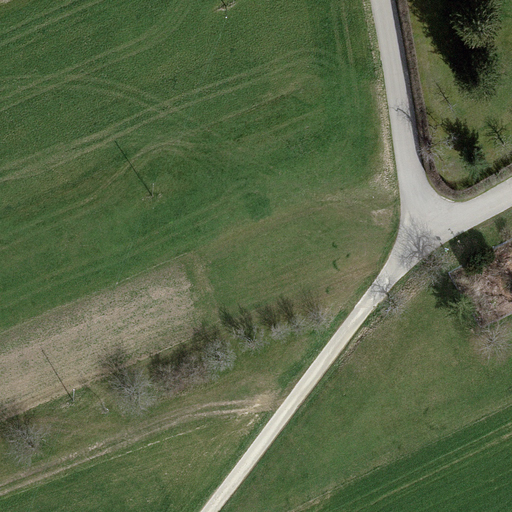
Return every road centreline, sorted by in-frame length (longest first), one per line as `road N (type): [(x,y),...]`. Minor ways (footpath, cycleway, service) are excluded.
road 1 (track): [(211,511),(381,291),(419,221)]
road 2 (residential): [(511,194),(477,214),(419,221),(386,0)]
